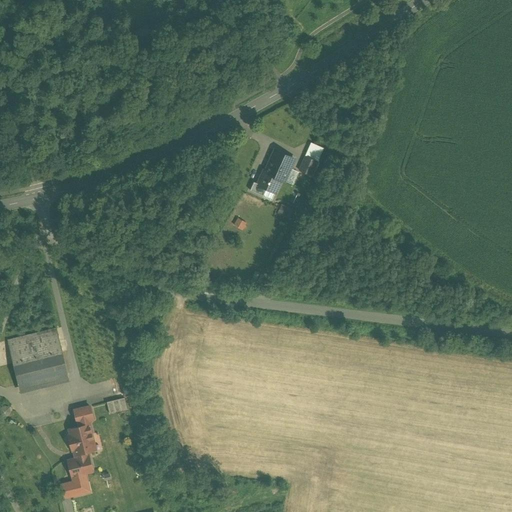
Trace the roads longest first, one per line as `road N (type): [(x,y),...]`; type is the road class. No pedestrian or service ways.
road 1 (unclassified): [(43,198),(72,245),(108,271),(190,293),(511,338)]
road 2 (tertiary): [(43,198),(205,135),(424,0)]
road 3 (unknown): [(93,511),(66,434),(100,418),(72,245)]
road 4 (unclassified): [(43,198),(0,50)]
road 5 (unclassified): [(43,198),(0,326)]
